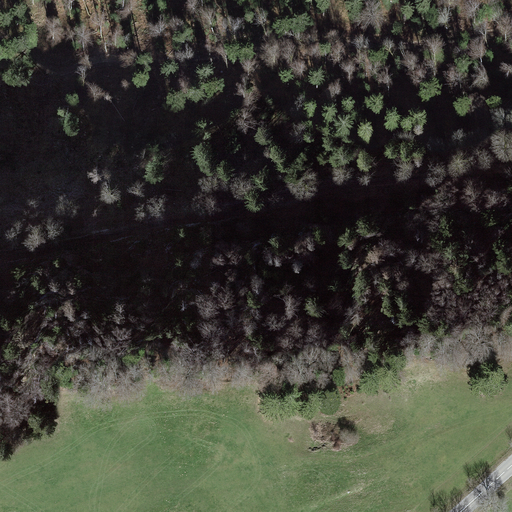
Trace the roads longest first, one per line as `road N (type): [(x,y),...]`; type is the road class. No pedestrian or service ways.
road 1 (track): [(0,254),(440,173),(511,148)]
road 2 (track): [(268,50),(511,23)]
